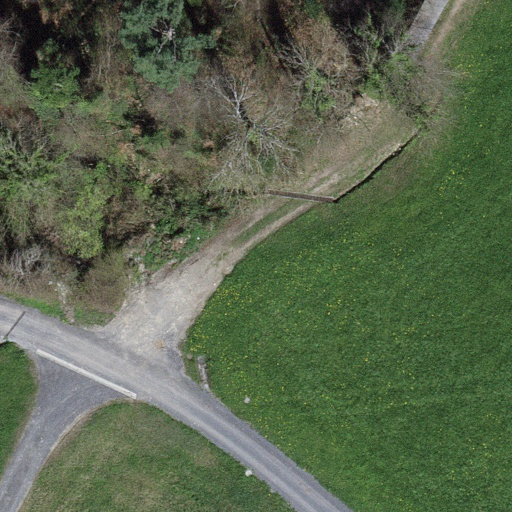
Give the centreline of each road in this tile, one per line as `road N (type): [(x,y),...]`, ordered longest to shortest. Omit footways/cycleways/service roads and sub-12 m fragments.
road 1 (track): [(469,0),(403,124),(189,276),(122,368)]
road 2 (track): [(122,368),(320,511)]
road 3 (track): [(0,511),(19,469),(122,368)]
road 4 (track): [(0,325),(122,368)]
